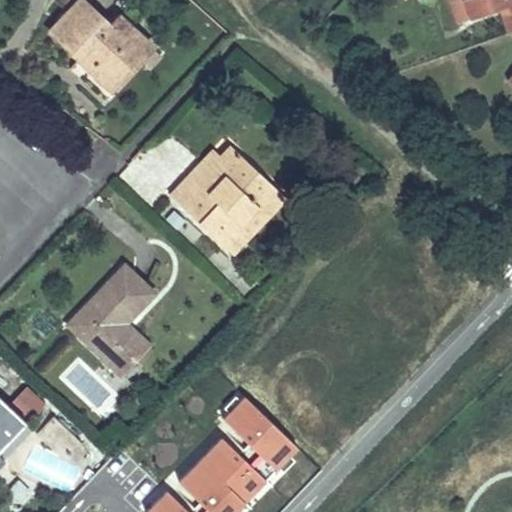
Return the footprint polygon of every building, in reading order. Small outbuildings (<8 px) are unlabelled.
[(451,0),(458,22),(470,19),(463,0),(451,0)] [(511,0),(463,0),(470,19),(498,9),(507,33),(511,31),(511,0)] [(48,33),(78,62),(84,57),(94,65),(92,69),(112,89),(151,49),(116,16),(107,27),(79,1),(48,33)] [(84,57),(78,62),(109,92),(112,89),(92,69),(94,65),(84,57)] [(230,146),(220,157),(208,169),(213,175),(201,187),(188,175),(168,195),(231,255),(248,238),(238,228),(275,190),(230,146)] [(188,175),(201,187),(213,175),(208,169),(220,157),(211,150),(188,175)] [(238,228),(248,238),(285,200),(275,190),(238,228)] [(147,346),(131,331),(126,336),(119,330),(124,324),(154,294),(125,266),(68,325),(121,375),(147,346)] [(126,336),(131,331),(124,324),(119,330),(126,336)] [(352,362),(365,373),(383,350),(370,340),(352,362)] [(230,511),(296,441),(240,389),(213,418),(222,426),(168,484),(166,482),(142,508),(146,511),(230,511)] [(0,461),(1,461),(0,460),(0,449),(24,424),(0,401),(0,461)]
